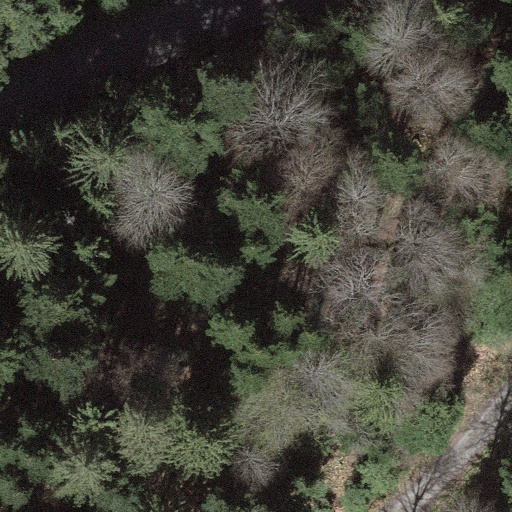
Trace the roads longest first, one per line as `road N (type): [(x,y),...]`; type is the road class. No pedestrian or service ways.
road 1 (track): [(0,419),(305,275),(511,125)]
road 2 (unclassified): [(225,0),(158,22),(0,111)]
road 3 (track): [(511,390),(413,511)]
